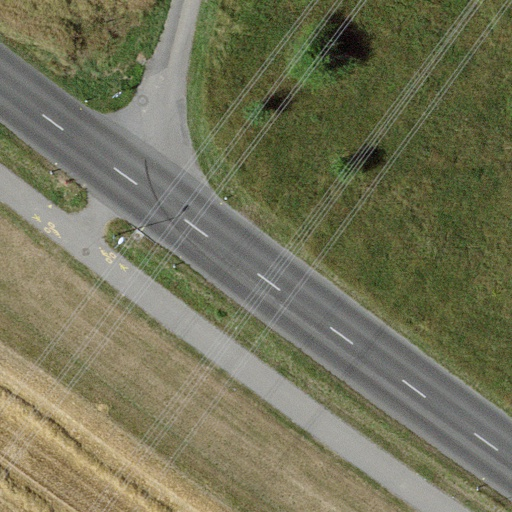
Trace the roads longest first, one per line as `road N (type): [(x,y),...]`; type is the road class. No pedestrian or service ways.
road 1 (tertiary): [(125,177),(511,461)]
road 2 (unclassified): [(190,0),(154,131),(125,177)]
road 3 (tertiary): [(0,82),(125,177)]
